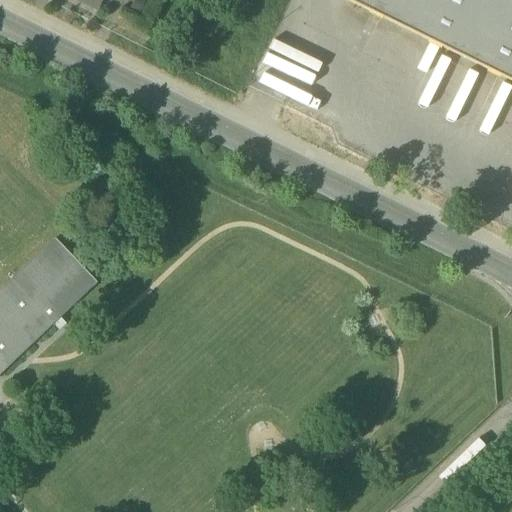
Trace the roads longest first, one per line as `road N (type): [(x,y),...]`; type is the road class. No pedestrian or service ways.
road 1 (residential): [(511,275),(0,20)]
road 2 (residential): [(511,429),(424,511)]
